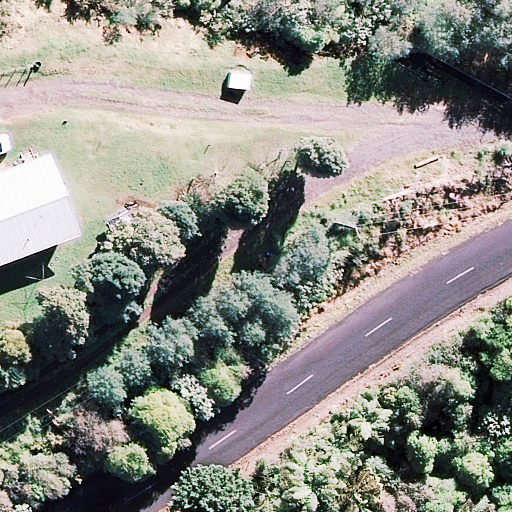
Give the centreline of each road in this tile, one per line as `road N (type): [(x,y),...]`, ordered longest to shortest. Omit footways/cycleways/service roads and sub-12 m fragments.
road 1 (track): [(511,65),(0,408)]
road 2 (unclassified): [(130,511),(191,481),(472,268),(511,249)]
